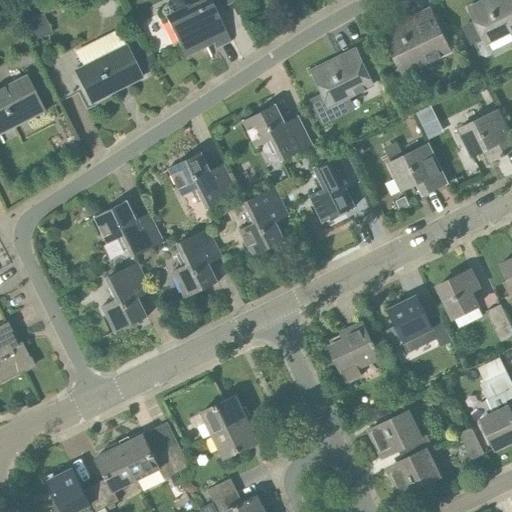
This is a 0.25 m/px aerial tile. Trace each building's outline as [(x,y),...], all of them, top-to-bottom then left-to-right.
[(216,48),(230,41),(210,0),(201,0),(166,17),(185,57),(213,43),(216,48)] [(511,0),(492,0),(471,10),(476,20),(464,26),(471,42),(483,36),(486,43),(511,30),(511,0)] [(450,51),(432,14),(411,24),(409,19),(384,32),(403,73),(435,58),(450,51)] [(124,45),(117,30),(75,50),(82,65),(75,69),(90,100),(141,75),(126,44),(124,45)] [(322,126),(355,110),(348,96),(373,85),(356,50),(338,58),(339,61),(314,73),(324,92),(309,99),(322,126)] [(12,126),(43,111),(25,77),(0,89),(0,123),(9,119),(12,126)] [(285,123),(276,105),(244,120),(257,147),(273,139),(283,160),(312,146),(297,116),(285,123)] [(416,113),(420,120),(435,113),(431,105),(416,113)] [(511,152),(511,136),(498,109),(458,128),(471,155),(483,149),(490,163),(511,152)] [(447,184),(428,144),(389,164),(402,191),(418,184),(424,195),(447,184)] [(323,222),(355,206),(346,188),(359,181),(345,152),(316,167),(326,187),(310,196),(323,222)] [(211,172),(202,153),(170,168),(184,195),(197,189),(207,210),(238,194),(224,165),(211,172)] [(253,257),(286,241),(276,222),(289,215),(275,187),(246,201),(256,222),(240,230),(253,257)] [(243,191),(247,199),(255,195),(251,187),(243,191)] [(136,220),(127,201),(96,216),(108,243),(124,236),(135,257),(163,243),(149,214),(136,220)] [(186,298),(218,282),(209,263),(221,257),(208,229),(179,243),(189,264),(173,271),(186,298)] [(511,258),(500,265),(507,280),(504,281),(511,295),(511,294),(511,258)] [(116,333),(148,317),(139,299),(152,292),(138,264),(109,278),(119,298),(103,306),(116,333)] [(454,316),(478,305),(471,290),(480,286),(471,268),(438,284),(454,316)] [(428,319),(417,296),(389,310),(397,326),(392,328),(405,355),(436,339),(440,347),(452,341),(438,313),(428,319)] [(501,343),(511,336),(511,329),(500,305),(486,312),(501,343)] [(17,344),(6,323),(0,326),(0,383),(34,366),(21,342),(17,344)] [(347,382),(363,375),(357,363),(377,353),(363,323),(341,333),(344,340),(330,347),(347,382)] [(496,449),(511,441),(511,411),(507,401),(511,398),(511,381),(503,364),(491,370),(495,377),(479,385),(493,415),(482,420),(496,449)] [(202,412),(213,435),(247,418),(237,395),(202,412)] [(399,450),(421,439),(408,412),(370,430),(382,454),(397,446),(399,450)] [(247,418),(213,435),(224,458),(259,442),(247,418)] [(472,461),(484,455),(471,428),(459,434),(472,461)] [(137,480),(160,469),(165,479),(170,476),(177,473),(166,449),(154,455),(144,434),(121,445),(137,480)] [(428,436),(421,439),(399,450),(405,464),(390,471),(401,495),(441,476),(428,450),(434,447),(428,436)] [(166,449),(177,473),(189,467),(178,444),(166,449)] [(114,491),(137,480),(121,445),(97,457),(107,478),(95,484),(106,507),(119,501),(114,491)] [(55,493),(52,495),(52,496),(56,494),(60,502),(53,503),(54,511),(108,511),(106,507),(95,484),(83,489),(73,468),(49,480),(55,493)] [(182,483),(177,473),(170,476),(175,487),(182,483)] [(213,502),(237,491),(231,478),(207,490),(213,502)] [(266,511),(259,496),(243,503),(237,491),(213,502),(200,509),(201,511),(266,511)]
